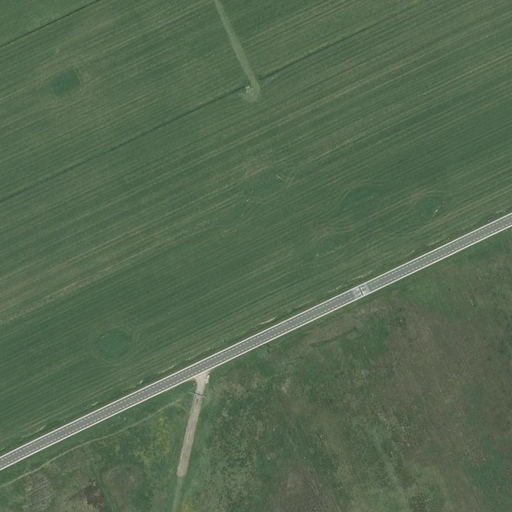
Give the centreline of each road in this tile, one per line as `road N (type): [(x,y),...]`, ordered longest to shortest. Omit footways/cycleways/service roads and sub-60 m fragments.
road 1 (unclassified): [(0,464),(511,218)]
road 2 (track): [(175,511),(202,367)]
